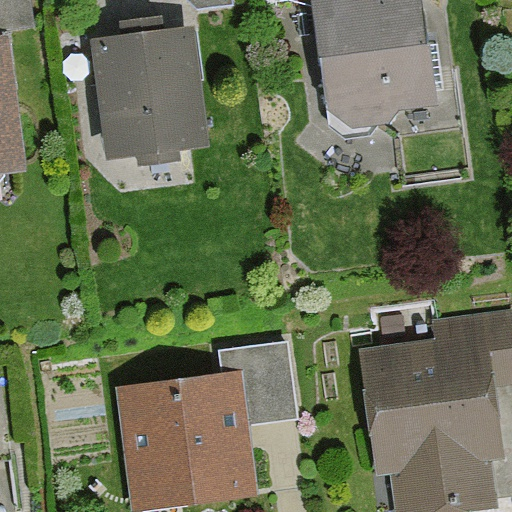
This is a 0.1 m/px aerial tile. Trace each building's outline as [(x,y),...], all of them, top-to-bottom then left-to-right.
[(0,0),(0,36),(33,32),(28,0),(0,0)] [(180,0),(199,19),(231,15),(228,0),(180,0)] [(427,0),(317,0),(333,128),(442,114),(427,0)] [(211,157),(199,38),(100,48),(111,167),(211,157)] [(0,181),(23,179),(10,45),(0,45),(0,181)] [(511,329),(510,318),(432,328),(434,347),(361,357),(378,488),(396,485),(399,511),(500,511),(495,470),(508,468),(499,396),(511,394),(511,329)] [(299,424),(291,350),(213,360),(216,380),(119,392),(132,511),(208,511),(260,506),(251,430),(299,424)]
